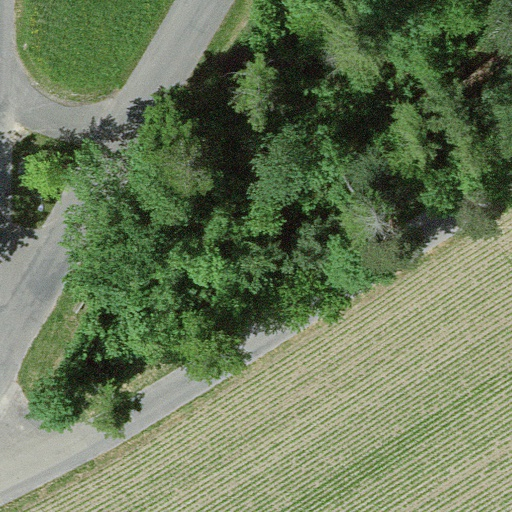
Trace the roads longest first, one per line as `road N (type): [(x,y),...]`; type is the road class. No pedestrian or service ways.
road 1 (tertiary): [(0,474),(104,428),(511,181)]
road 2 (unclassified): [(203,0),(0,347)]
